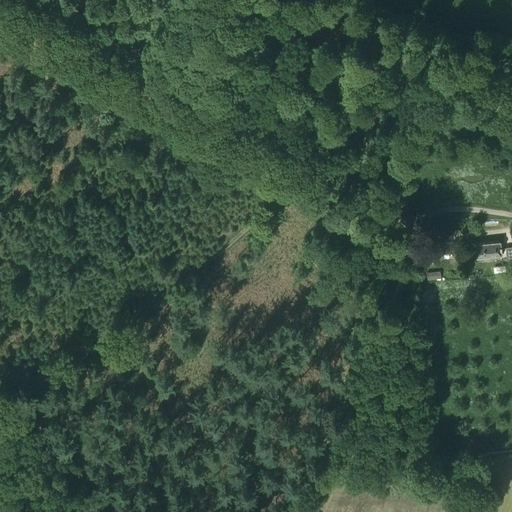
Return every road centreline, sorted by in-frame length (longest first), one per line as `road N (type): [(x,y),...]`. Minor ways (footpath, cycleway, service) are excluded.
road 1 (track): [(400,222),(0,0)]
road 2 (track): [(301,166),(277,206),(179,292),(97,348),(9,385)]
road 3 (track): [(295,511),(410,263),(419,238),(400,222)]
road 4 (track): [(0,389),(9,385),(28,400),(75,458),(138,511)]
